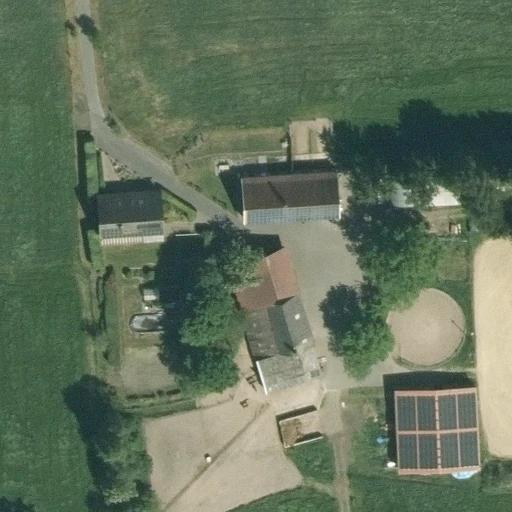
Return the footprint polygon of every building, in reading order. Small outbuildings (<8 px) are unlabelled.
[(338,169),(244,173),(246,221),(343,216),(341,168),(338,169)] [(471,196),(470,168),(427,170),(429,198),(471,196)] [(387,173),(387,196),(423,195),(423,172),(387,173)] [(164,184),(102,187),(103,207),(104,225),(105,234),(167,230),(164,184)] [(260,302),(304,290),(293,256),(275,262),(272,252),(246,260),(260,302)] [(328,376),(304,290),(260,302),(256,303),(270,355),(262,357),(272,392),(328,376)] [(481,383),(397,387),(401,471),(485,467),(481,383)]
